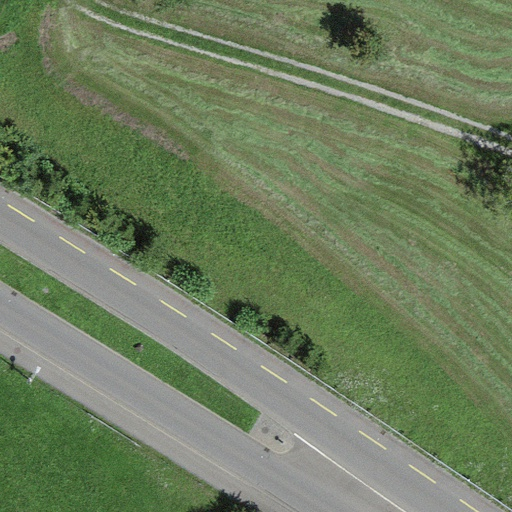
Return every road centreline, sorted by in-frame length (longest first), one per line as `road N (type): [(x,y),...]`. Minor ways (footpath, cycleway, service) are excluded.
road 1 (track): [(511,137),(420,100),(76,0)]
road 2 (primary): [(354,479),(271,393),(0,222)]
road 3 (primary): [(0,308),(232,454),(354,479)]
